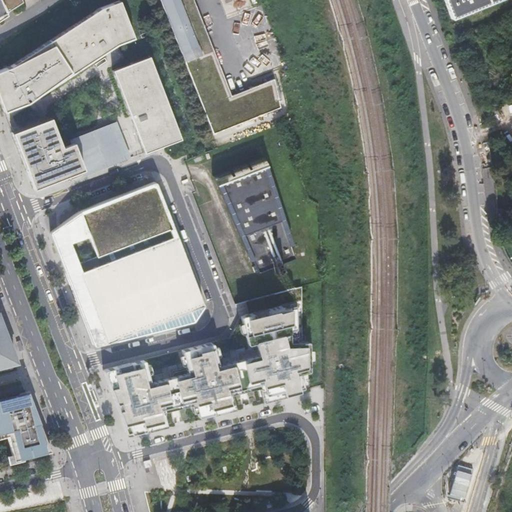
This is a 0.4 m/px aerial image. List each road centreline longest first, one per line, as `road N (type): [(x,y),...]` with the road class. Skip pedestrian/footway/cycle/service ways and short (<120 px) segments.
road 1 (secondary): [(511,302),(486,254),(467,142),(416,0)]
road 2 (residential): [(109,461),(282,417),(302,421),(312,432),(316,486),(310,503),(287,511)]
road 3 (tertiary): [(109,461),(0,177)]
road 4 (tertiary): [(474,339),(443,434),(397,487)]
road 5 (tertiary): [(0,248),(48,372)]
road 6 (tertiary): [(416,479),(511,386)]
